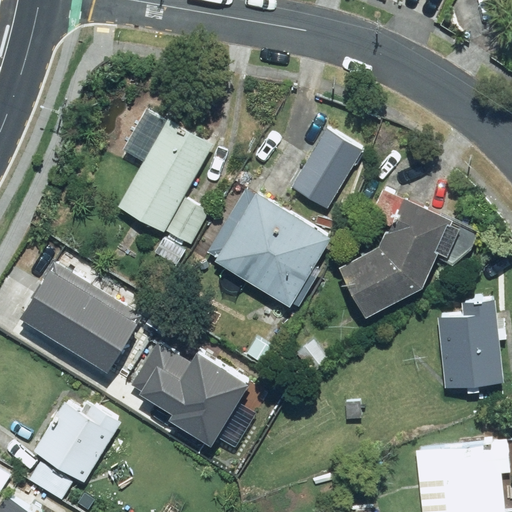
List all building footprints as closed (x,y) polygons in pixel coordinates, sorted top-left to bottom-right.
[(227,137),(178,109),(126,196),(193,236),(213,203),(194,192),(227,137)] [(341,229),(265,183),(223,252),(299,297),(341,229)] [(465,209),(415,185),(391,233),(352,255),(381,303),(435,272),(465,209)] [(57,253),(24,304),(111,359),(145,306),(57,253)] [(274,290),(260,315),(294,336),(309,310),(274,290)] [(466,295),(468,306),(444,309),(452,380),(511,372),(511,365),(503,291),(466,295)] [(193,353),(161,333),(135,375),(176,400),(173,406),(216,433),(254,373),(201,339),(193,353)] [(283,348),(259,333),(249,349),(272,364),(283,348)] [(319,333),(300,347),(318,369),(336,355),(319,333)] [(262,372),(247,392),(269,408),(284,389),(262,372)] [(41,442),(90,474),(128,415),(95,395),(90,404),(73,393),(41,442)] [(370,395),(346,395),(345,416),(370,416),(370,395)] [(442,511),(511,503),(511,494),(509,465),(511,465),(511,432),(422,443),(430,511),(442,511)] [(18,468),(0,457),(0,484),(6,488),(18,468)] [(51,511),(13,488),(0,509),(0,511),(51,511)]
